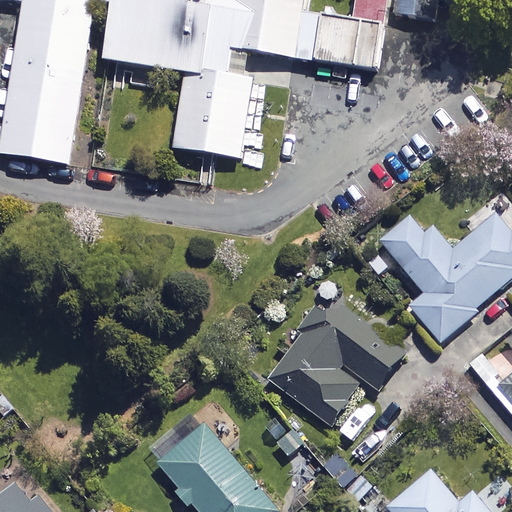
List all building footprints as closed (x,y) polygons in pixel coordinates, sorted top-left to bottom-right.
[(0,0),(23,4),(0,160),(71,170),(86,66),(95,3),(110,6),(102,63),(184,75),(173,154),(246,165),(261,62),(378,79),(385,30),(302,18),(304,0),(0,0)] [(430,0),(394,0),(392,16),(428,21),(430,0)] [(424,239),(408,220),(379,244),(424,297),(410,309),(440,345),(477,314),(475,312),(511,280),(511,234),(498,217),(452,256),(432,232),(424,239)] [(402,359),(323,299),(299,330),(306,335),(269,384),(330,430),(363,386),(375,395),(402,359)] [(511,374),(505,380),(483,353),(467,366),(510,420),(511,417),(511,374)] [(148,450),(160,463),(158,466),(198,511),(278,511),(190,413),(148,450)] [(323,468),(340,489),(357,475),(340,454),(323,468)] [(457,507),(429,474),(387,509),(388,511),(484,511),(471,495),(457,507)] [(0,511),(40,511),(15,482),(0,494),(0,511)]
